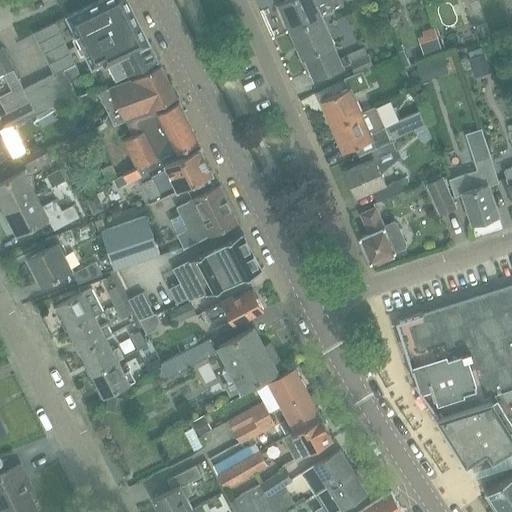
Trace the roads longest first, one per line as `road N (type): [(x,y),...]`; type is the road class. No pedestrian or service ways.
road 1 (tertiary): [(317,316),(159,0)]
road 2 (residential): [(359,291),(330,201),(239,0)]
road 3 (residential): [(105,511),(0,307)]
road 4 (tertiary): [(437,511),(317,316)]
road 5 (residential): [(359,291),(511,244)]
